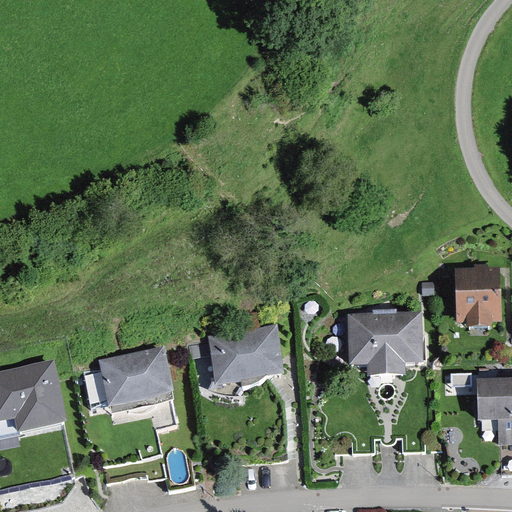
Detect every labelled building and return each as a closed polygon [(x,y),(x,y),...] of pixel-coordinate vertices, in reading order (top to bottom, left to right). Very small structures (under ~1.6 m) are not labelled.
[(507,271),(456,273),(458,329),(510,327),(507,271)] [(429,316),(357,321),(360,371),(433,366),(429,316)] [(292,328),(219,342),(229,392),(302,378),(292,328)] [(178,347),(110,365),(123,415),(191,397),(178,347)] [(67,361),(0,378),(0,408),(4,423),(28,417),(33,435),(83,422),(67,361)] [(511,385),(478,386),(479,428),(499,427),(499,450),(511,449),(511,385)]
